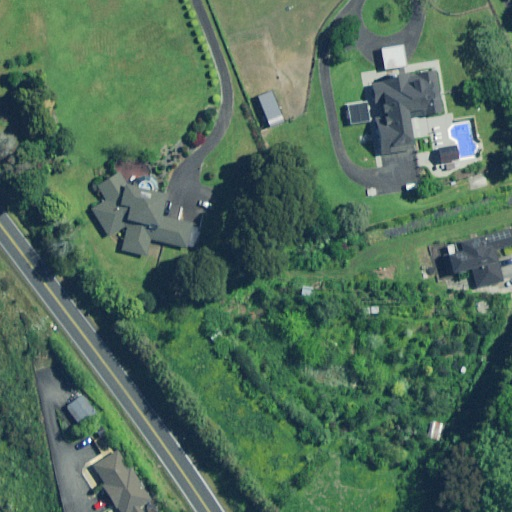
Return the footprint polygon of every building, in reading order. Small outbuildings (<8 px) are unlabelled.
[(405,67),(401,44),(381,47),(384,70),(405,67)] [(444,112),(436,69),(386,78),(386,81),(371,84),(375,104),(381,103),(383,117),(375,119),(381,155),(414,149),(409,118),(444,112)] [(368,121),(365,104),(346,107),(348,124),(368,121)] [(458,161),(456,147),(438,149),(440,163),(458,161)] [(115,177),(98,185),(104,199),(89,206),(108,238),(122,227),(126,228),(121,250),(146,255),(149,240),(184,248),(184,245),(197,247),(201,229),(204,230),(205,225),(202,224),(203,218),(208,219),(209,213),(186,208),(183,221),(176,219),(180,202),(172,200),(169,214),(162,211),(166,194),(152,191),(152,190),(153,188),(153,186),(153,185),(152,183),(151,182),(150,180),(149,179),(147,178),(146,177),(144,177),(142,177),(141,177),(139,178),(138,179),(136,180),(135,181),(134,182),(133,184),(133,186),(133,187),(122,184),(121,190),(115,177)] [(511,245),(511,228),(459,241),(444,245),(451,274),(471,269),(475,288),(503,281),(495,250),(511,245)] [(95,415),(80,395),(64,406),(79,427),(95,415)] [(153,511),(156,511),(118,450),(93,466),(103,483),(101,485),(117,511),(153,511)]
